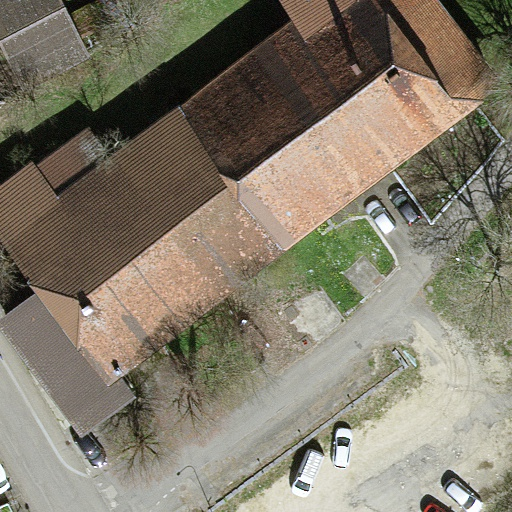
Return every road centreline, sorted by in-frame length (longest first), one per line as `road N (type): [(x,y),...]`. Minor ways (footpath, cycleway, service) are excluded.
road 1 (residential): [(122,511),(472,271),(511,211)]
road 2 (tertiary): [(70,511),(0,400)]
